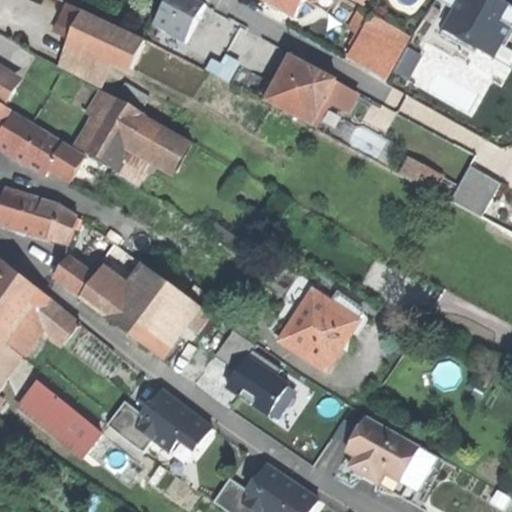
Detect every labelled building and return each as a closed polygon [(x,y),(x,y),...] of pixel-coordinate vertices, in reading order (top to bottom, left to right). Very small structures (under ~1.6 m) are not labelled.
[(266,0),(296,17),(305,0),(266,0)] [(511,3),(506,0),(461,0),(444,32),(499,63),(511,39),(511,3)] [(56,34),(70,40),(83,14),(69,7),(56,34)] [(352,26),(364,33),(375,15),(362,7),(352,26)] [(83,14),(70,40),(112,60),(133,70),(144,42),(83,14)] [(346,65),(340,76),(376,97),(410,38),(386,24),(388,22),(375,15),(364,33),(346,65)] [(415,41),(410,38),(376,97),(382,100),(415,41)] [(100,87),(112,60),(70,40),(57,65),(100,87)] [(336,81),(286,54),(273,76),(262,98),(312,125),(315,120),(336,81)] [(339,78),(340,76),(346,65),(328,55),(321,68),(339,78)] [(18,89),(0,78),(0,102),(7,107),(18,89)] [(121,97),(143,109),(149,98),(127,85),(121,97)] [(89,113),(98,119),(109,125),(122,104),(101,92),(89,113)] [(0,123),(8,109),(0,104),(0,123)] [(80,150),(120,173),(127,161),(134,148),(150,121),(122,104),(109,125),(98,119),(80,150)] [(14,112),(8,109),(0,123),(0,134),(13,114),(14,112)] [(66,146),(13,114),(0,134),(0,148),(19,160),(48,177),(53,168),(66,146)] [(192,145),(150,121),(134,148),(156,161),(176,173),(192,145)] [(87,159),(66,146),(53,168),(74,181),(87,159)] [(148,174),(156,161),(134,148),(127,161),(148,174)] [(409,160),(401,175),(433,191),(441,176),(409,160)] [(148,174),(127,161),(120,173),(119,174),(141,187),(148,174)] [(459,200),(494,217),(511,180),(477,164),(459,200)] [(449,180),(441,176),(433,191),(441,195),(449,180)] [(6,192),(0,213),(0,225),(31,235),(70,246),(78,218),(67,215),(68,209),(6,192)] [(220,213),(209,231),(249,256),(260,239),(220,213)] [(209,231),(183,214),(169,235),(195,252),(209,231)] [(96,308),(159,354),(182,322),(195,304),(115,245),(110,253),(122,263),(120,266),(139,280),(137,283),(141,286),(131,300),(112,286),(110,288),(98,304),(96,308)] [(57,279),(98,304),(110,288),(67,264),(57,279)] [(0,310),(24,278),(6,265),(0,272),(0,310)] [(173,285),(214,312),(225,295),(184,268),(173,285)] [(47,297),(24,278),(0,310),(0,339),(10,347),(24,328),(33,315),(47,297)] [(283,343),(328,373),(342,353),(350,340),(361,323),(332,304),(316,293),(283,343)] [(66,313),(47,297),(33,315),(47,325),(53,330),(66,313)] [(335,300),(332,304),(361,323),(350,340),(354,343),(368,322),(368,318),(366,315),(343,299),(338,299),(335,300)] [(212,315),(195,304),(182,322),(188,326),(198,334),(212,315)] [(84,328),(66,313),(53,330),(72,344),(84,328)] [(213,313),(212,315),(198,334),(232,358),(247,338),(213,313)] [(38,338),(47,325),(33,315),(24,328),(38,338)] [(188,326),(182,322),(159,354),(165,358),(188,326)] [(24,357),(38,338),(24,328),(10,347),(24,357)] [(0,391),(23,358),(0,341),(0,391)] [(445,361),(472,377),(481,362),(454,346),(445,361)] [(295,391),(249,359),(226,393),(272,424),(295,391)] [(28,408),(55,428),(70,409),(39,385),(27,401),(28,408)] [(127,402),(110,425),(146,453),(156,440),(171,452),(183,437),(199,449),(214,429),(188,410),(164,392),(154,405),(152,404),(144,415),(127,402)] [(70,409),(55,428),(87,454),(102,435),(70,409)] [(421,447),(369,418),(349,453),(357,458),(351,469),(366,477),(380,485),(386,474),(401,483),(421,447)] [(428,451),(421,447),(401,483),(386,474),(380,485),(402,497),(428,451)] [(231,479),(215,504),(228,511),(288,511),(290,510),(292,511),(312,511),(320,500),(292,482),(268,466),(259,481),(257,480),(250,491),(231,479)]
